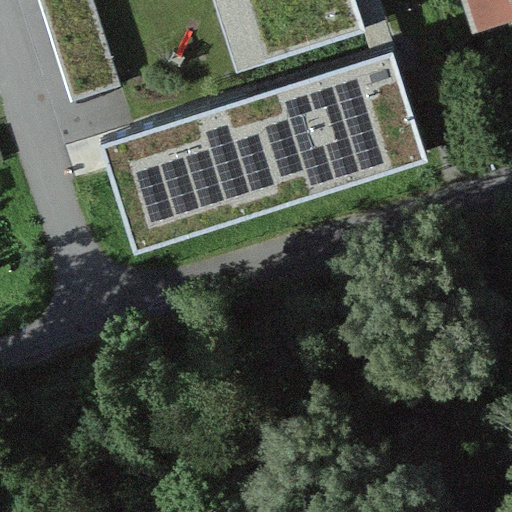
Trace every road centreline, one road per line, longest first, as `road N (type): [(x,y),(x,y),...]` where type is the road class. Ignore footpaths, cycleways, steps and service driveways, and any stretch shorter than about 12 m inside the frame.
road 1 (residential): [(100,322),(511,194)]
road 2 (residential): [(100,322),(1,0)]
